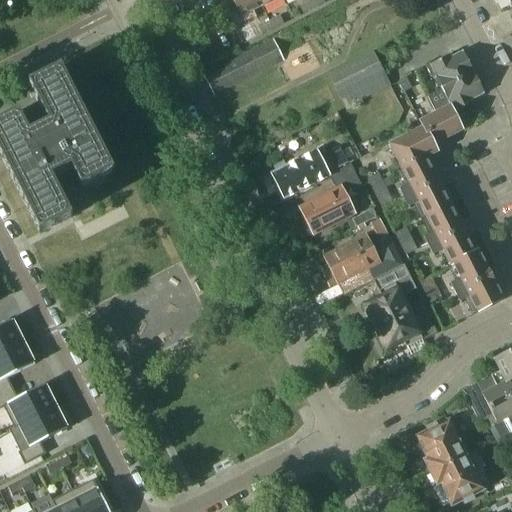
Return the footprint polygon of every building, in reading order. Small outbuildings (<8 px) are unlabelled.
[(239,18),(260,8),(256,0),(223,0),(229,13),(235,10),(239,18)] [(321,0),(311,0),(309,1),(313,8),(323,3),(321,0)] [(298,7),(302,14),(313,8),(309,1),(298,7)] [(278,17),(268,22),(272,29),(282,24),(278,17)] [(257,28),(261,35),(272,29),(268,22),(257,28)] [(212,96),(282,61),(272,41),(202,76),(212,96)] [(428,66),(424,68),(429,78),(433,76),(440,90),(472,73),(461,52),(449,58),(448,55),(428,66)] [(389,86),(372,53),(328,76),(344,109),(389,86)] [(112,173),(59,69),(27,85),(47,124),(28,134),(17,114),(0,122),(0,159),(38,234),(70,218),(50,179),(70,169),(80,189),(112,173)] [(472,73),(440,90),(452,113),(472,103),(471,101),(482,95),(472,73)] [(410,89),(404,78),(396,82),(402,93),(410,89)] [(434,114),(418,122),(421,128),(422,128),(431,146),(432,146),(461,131),(452,113),(440,90),(426,97),(434,114)] [(422,128),(421,128),(387,145),(400,171),(425,158),(426,158),(436,153),(432,146),(431,146),(422,128)] [(271,175),(283,198),(328,175),(327,173),(324,174),(315,156),(318,155),(316,152),(298,162),(294,159),(287,163),(287,167),(271,175)] [(450,206),(426,158),(425,158),(400,171),(408,186),(398,191),(407,208),(417,203),(425,218),(450,206)] [(377,174),(366,180),(369,187),(380,181),(377,174)] [(352,192),(359,188),(354,177),(347,181),(352,192)] [(388,177),(380,181),(384,188),(391,185),(388,177)] [(380,181),(369,187),(373,194),(384,188),(380,181)] [(339,188),(298,209),(311,235),(352,215),(339,188)] [(384,188),(373,194),(377,201),(387,196),(384,188)] [(387,196),(377,201),(380,208),(391,203),(387,196)] [(474,253),(458,222),(450,206),(425,218),(433,234),(423,239),(431,256),(441,251),(449,267),(452,266),(452,265),(474,253)] [(371,210),(351,220),(355,228),(369,221),(375,218),(371,210)] [(404,229),(393,234),(397,241),(408,236),(404,229)] [(408,236),(397,241),(401,248),(411,243),(408,236)] [(336,284),(377,264),(364,238),(323,258),(336,284)] [(386,238),(375,244),(385,263),(396,257),(386,238)] [(411,243),(401,248),(404,256),(415,250),(411,243)] [(494,284),(485,268),(484,268),(476,252),(474,253),(452,265),(452,266),(459,281),(450,285),(458,302),(468,298),(476,314),(501,301),(493,285),(494,284)] [(385,263),(367,272),(372,282),(383,276),(401,267),(396,257),(385,263)] [(401,267),(383,276),(372,282),(377,292),(369,296),(372,303),(364,307),(366,311),(365,314),(368,320),(371,321),(378,335),(377,338),(380,344),(383,345),(385,349),(401,341),(404,348),(405,347),(409,356),(424,349),(420,340),(421,340),(422,341),(436,335),(419,301),(411,306),(416,317),(411,320),(400,297),(414,290),(402,266),(401,267)] [(429,278),(418,283),(422,290),(433,285),(429,278)] [(433,285),(422,290),(426,298),(436,292),(433,285)] [(436,292),(426,298),(429,305),(440,299),(436,292)] [(0,354),(22,343),(10,321),(0,326),(0,354)] [(0,382),(6,379),(33,366),(22,343),(0,354),(0,382)] [(511,349),(492,360),(499,372),(475,385),(480,395),(467,402),(488,444),(507,434),(501,421),(511,415),(511,349)] [(0,394),(11,389),(6,379),(0,382),(0,394)] [(54,408),(43,386),(16,400),(1,407),(2,408),(12,429),(54,408)] [(1,407),(16,400),(11,389),(0,394),(0,409),(2,408),(1,407)] [(12,429),(7,432),(18,453),(27,448),(28,449),(38,444),(66,430),(54,408),(12,429)] [(423,462),(429,474),(467,454),(460,439),(456,441),(447,423),(436,428),(436,427),(426,432),(427,433),(416,438),(427,459),(423,462)] [(44,455),(38,444),(28,449),(27,448),(18,453),(16,454),(23,466),(44,455)] [(467,454),(429,474),(435,486),(439,484),(450,505),(461,500),(461,501),(471,496),(470,495),(481,490),(471,471),(475,469),(467,454)] [(61,470),(70,465),(66,458),(55,463),(59,470),(61,470)] [(59,470),(55,463),(45,469),(48,476),(59,470)] [(21,490),(31,484),(28,477),(17,483),(21,490)] [(106,511),(91,481),(71,491),(82,511),(106,511)] [(21,490),(17,483),(6,488),(10,495),(21,490)] [(52,501),(50,502),(55,510),(56,509),(57,511),(82,511),(71,491),(52,501)]
